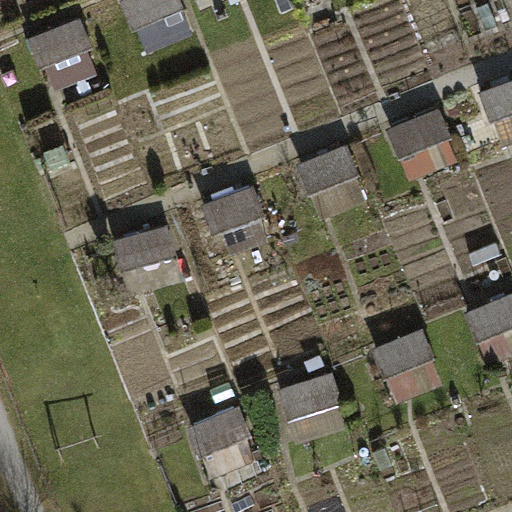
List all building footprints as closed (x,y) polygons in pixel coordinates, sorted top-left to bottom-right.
[(133,0),(147,49),(198,35),(188,0),(133,0)] [(511,0),(459,0),(472,45),(511,33),(511,0)] [(91,14),(37,25),(50,92),(105,81),(91,14)] [(504,143),(511,140),(511,79),(489,86),(504,143)] [(446,103),(391,123),(410,178),(466,158),(446,103)] [(321,215),(371,203),(358,145),(308,157),(321,215)] [(215,196),(231,250),(274,237),(258,183),(215,196)] [(134,281),(186,267),(173,221),(121,235),(134,281)] [(494,360),(511,353),(511,291),(474,306),(494,360)] [(380,345),(401,402),(451,383),(429,326),(380,345)] [(301,437),(353,422),(338,368),(285,383),(301,437)] [(192,421),(217,476),(268,453),(242,398),(192,421)]
